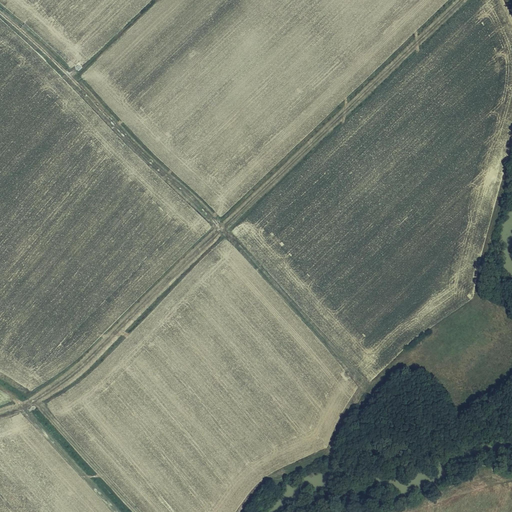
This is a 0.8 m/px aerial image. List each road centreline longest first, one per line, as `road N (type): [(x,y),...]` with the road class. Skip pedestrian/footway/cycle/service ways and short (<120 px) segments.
road 1 (track): [(371,388),(0,12)]
road 2 (track): [(463,0),(219,227)]
road 3 (track): [(0,413),(64,379),(108,342),(219,227)]
